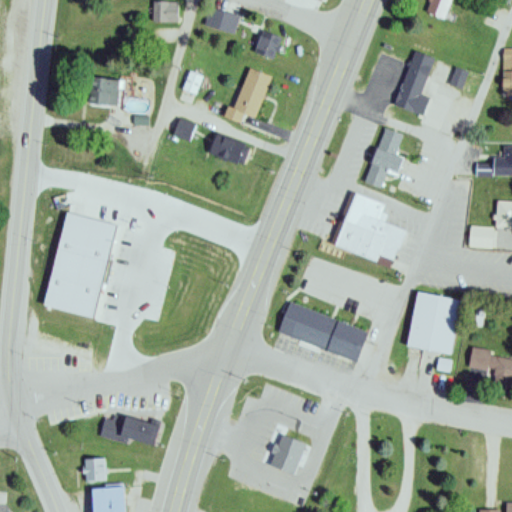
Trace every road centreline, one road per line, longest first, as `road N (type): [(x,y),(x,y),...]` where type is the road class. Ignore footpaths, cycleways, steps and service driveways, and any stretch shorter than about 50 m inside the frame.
road 1 (primary): [(175,511),(221,349),(268,252),(364,0)]
road 2 (residential): [(511,422),(364,392),(221,349),(103,385),(0,429)]
road 3 (residential): [(21,416),(15,324),(46,0)]
